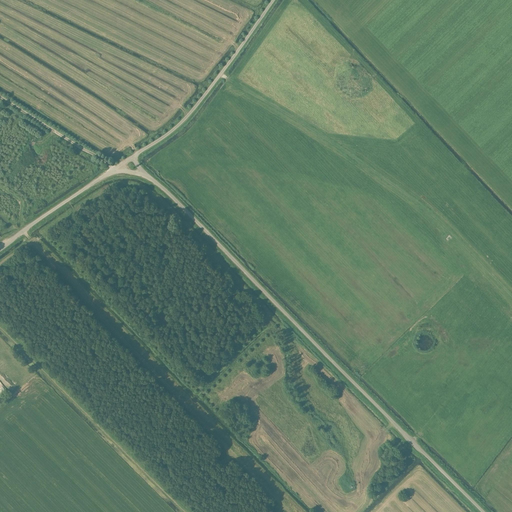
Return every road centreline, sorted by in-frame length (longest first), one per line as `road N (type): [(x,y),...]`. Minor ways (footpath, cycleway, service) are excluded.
road 1 (unclassified): [(482,511),(147,176)]
road 2 (unclassified): [(132,157),(197,104),(274,0)]
road 3 (unclassified): [(0,249),(113,168)]
road 4 (track): [(113,168),(0,96)]
